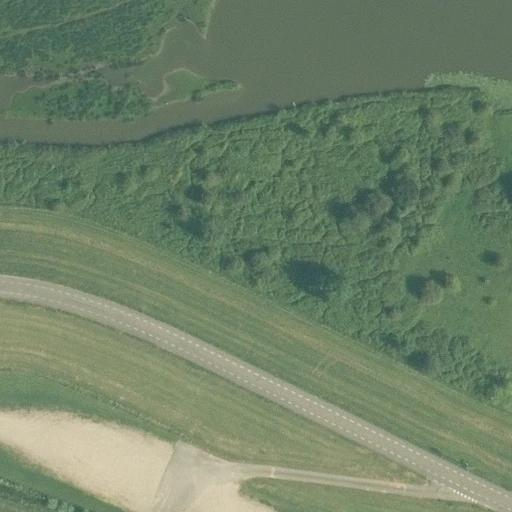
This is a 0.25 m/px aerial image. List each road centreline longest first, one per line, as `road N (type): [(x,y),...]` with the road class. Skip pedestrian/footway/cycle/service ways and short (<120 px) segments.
road 1 (tertiary): [(0,288),(128,320),(511,505)]
road 2 (track): [(0,429),(172,491)]
